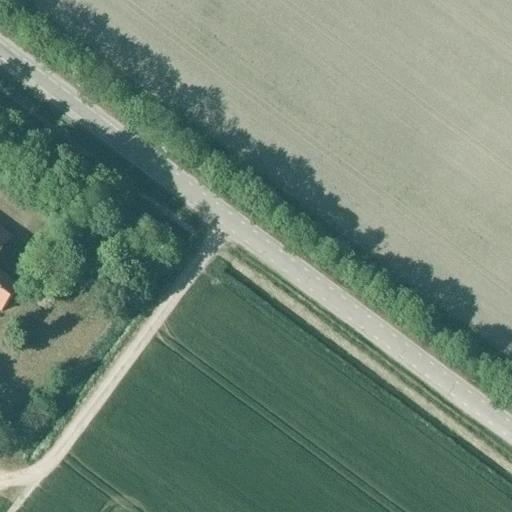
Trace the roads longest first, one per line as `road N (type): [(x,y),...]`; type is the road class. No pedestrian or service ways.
road 1 (unclassified): [(511,434),(0,51)]
road 2 (track): [(0,478),(35,478),(226,221)]
